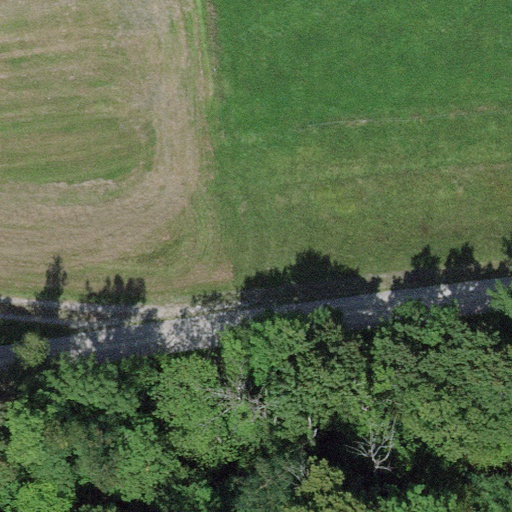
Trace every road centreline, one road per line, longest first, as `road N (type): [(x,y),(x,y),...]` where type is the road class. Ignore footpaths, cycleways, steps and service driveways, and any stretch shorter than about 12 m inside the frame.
road 1 (track): [(0,361),(511,297)]
road 2 (track): [(0,312),(191,334)]
